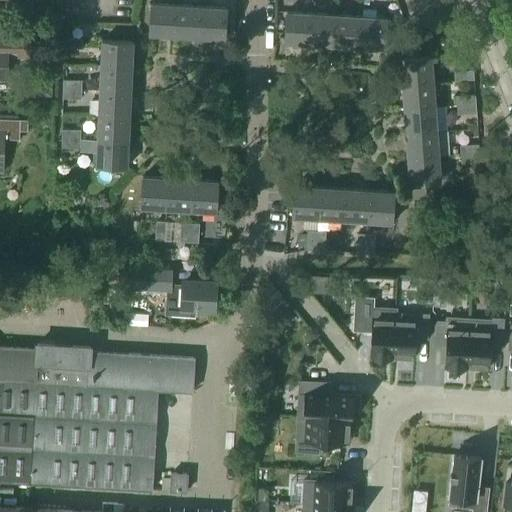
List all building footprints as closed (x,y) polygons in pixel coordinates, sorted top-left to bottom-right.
[(175,36),(177,5),(151,3),(149,34),(175,36)] [(199,37),(201,6),(177,5),(175,36),(199,37)] [(225,39),(227,8),(201,6),(199,37),(225,39)] [(310,44),(312,13),(286,11),(284,43),(310,44)] [(335,46),(337,14),(312,13),(310,44),(335,46)] [(359,47),(361,16),(337,14),(335,46),(359,47)] [(385,49),(387,17),(361,16),(359,47),(385,49)] [(30,59),(30,37),(0,36),(0,78),(7,78),(8,59),(30,59)] [(83,50),(83,40),(64,40),(64,49),(83,50)] [(132,67),(133,42),(102,40),(101,66),(132,67)] [(402,84),(433,82),(431,56),(400,58),(402,84)] [(131,92),(132,67),(101,66),(100,90),(131,92)] [(475,79),(474,70),(455,71),(456,80),(475,79)] [(20,84),(20,98),(55,99),(56,72),(39,71),(38,84),(20,84)] [(82,89),(82,81),(63,81),(63,88),(82,89)] [(402,84),(404,109),(435,107),(433,82),(402,84)] [(81,100),(82,89),(63,88),(63,99),(81,100)] [(129,116),(131,92),(100,90),(99,115),(129,116)] [(457,96),(458,105),(476,104),(476,95),(457,96)] [(476,104),(458,105),(458,114),(477,113),(476,104)] [(406,134),(437,131),(435,107),(404,109),(406,134)] [(128,141),(129,116),(99,115),(97,140),(128,141)] [(28,129),(28,120),(0,119),(0,170),(3,170),(4,139),(19,140),(20,129),(28,129)] [(81,139),(81,131),(62,130),(61,138),(81,139)] [(406,134),(408,158),(439,156),(437,131),(406,134)] [(80,149),(81,139),(61,138),(61,148),(80,149)] [(127,167),(128,141),(97,140),(96,165),(127,167)] [(460,145),(461,154),(480,153),(479,144),(460,145)] [(461,154),(461,163),(480,162),(480,153),(461,154)] [(439,156),(408,158),(409,183),(440,181),(439,156)] [(166,209),(168,177),(143,176),(141,207),(166,209)] [(191,210),(193,179),(168,177),(166,209),(191,210)] [(216,212),(218,180),(193,179),(191,210),(216,212)] [(317,218),(319,187),(294,185),(292,216),(317,218)] [(342,220),(344,188),(319,187),(317,218),(342,220)] [(367,221),(369,190),(344,188),(342,220),(367,221)] [(425,188),(410,189),(411,200),(425,199),(425,197),(425,188)] [(392,223),(394,192),(369,190),(367,221),(392,223)] [(398,190),(397,201),(409,202),(409,191),(398,190)] [(165,241),(166,222),(156,222),(155,240),(165,241)] [(189,242),(190,224),(181,223),(180,242),(189,242)] [(198,243),(199,225),(190,224),(189,242),(198,243)] [(315,250),(317,232),(308,231),(307,249),(315,250)] [(317,232),(315,250),(325,251),(326,233),(317,232)] [(366,235),(357,234),(356,253),(365,254),(366,235)] [(374,254),(375,235),(366,235),(365,254),(374,254)] [(173,271),(130,269),(129,290),(172,292),(173,271)] [(294,273),(293,273),(308,291),(320,292),(320,274),(294,273)] [(223,295),(224,284),(215,283),(215,282),(184,281),(183,293),(174,292),(173,317),(194,318),(194,307),(214,308),(214,294),(223,295)] [(269,285),(268,311),(291,313),(291,311),(269,285)] [(360,306),(359,332),(371,332),(370,358),(393,359),(393,357),(392,357),(395,314),(396,314),(396,309),(373,308),(373,307),(360,306)] [(395,314),(392,357),(393,357),(415,358),(416,338),(428,339),(430,314),(417,313),(417,315),(396,314),(395,314)] [(469,319),(467,367),(468,367),(489,368),(490,349),(503,349),(504,325),(505,318),(492,317),(492,321),(469,319)] [(435,320),(433,346),(445,346),(444,368),(468,369),(468,367),(467,367),(469,319),(447,318),(447,321),(435,320)] [(36,348),(0,346),(0,480),(152,489),(157,389),(192,391),(194,357),(90,351),(90,347),(37,344),(36,348)] [(300,380),(298,417),(350,419),(350,420),(352,420),(353,409),(358,410),(358,396),(332,395),(327,394),(328,382),(300,380)] [(298,417),(296,453),(322,454),(323,432),(349,433),(350,420),(350,419),(298,417)] [(454,455),(448,506),(473,509),(472,511),(486,511),(489,488),(477,486),(480,458),(454,455)] [(186,491),(187,474),(171,473),(170,490),(186,491)] [(305,480),(304,503),(351,506),(351,505),(353,483),(305,480)] [(511,482),(506,482),(503,506),(511,506),(511,482)] [(258,488),(257,500),(265,501),(266,489),(258,488)] [(257,500),(256,511),(264,511),(265,501),(257,500)] [(304,503),(303,511),(353,511),(354,505),(351,505),(351,506),(304,503)]
